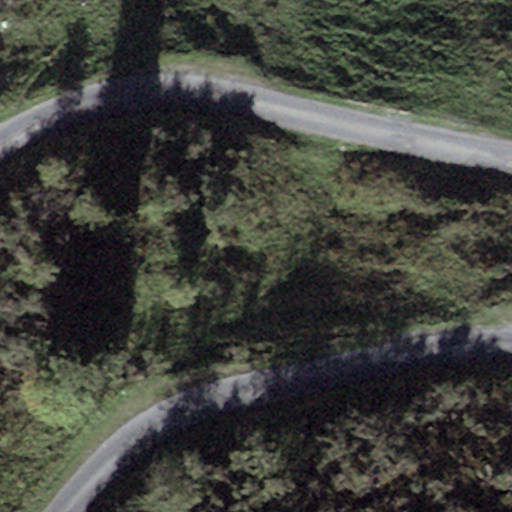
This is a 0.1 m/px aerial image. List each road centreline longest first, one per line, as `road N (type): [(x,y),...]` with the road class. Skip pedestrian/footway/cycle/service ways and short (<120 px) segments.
road 1 (tertiary): [(511,157),(237,98),(158,89),(92,98),(0,140)]
road 2 (tertiary): [(60,511),(114,448),(169,411),(265,381),(511,341)]
